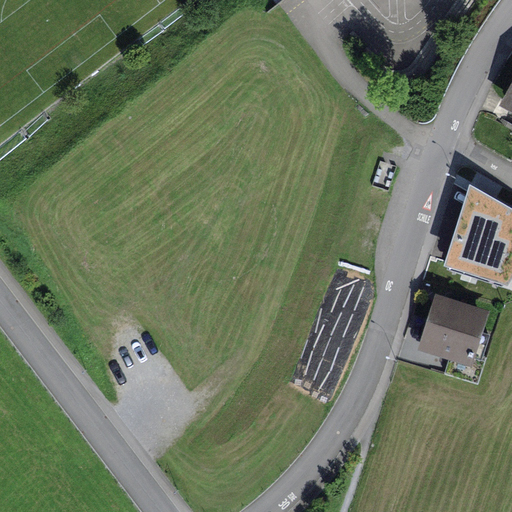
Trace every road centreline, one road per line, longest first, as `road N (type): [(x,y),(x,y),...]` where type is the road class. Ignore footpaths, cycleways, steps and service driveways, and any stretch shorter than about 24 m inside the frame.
road 1 (residential): [(511,11),(464,86),(412,207),(369,376),(295,485),(262,511)]
road 2 (residential): [(0,297),(163,511)]
